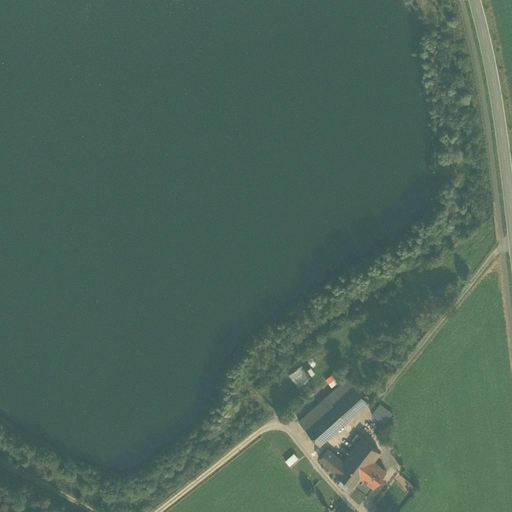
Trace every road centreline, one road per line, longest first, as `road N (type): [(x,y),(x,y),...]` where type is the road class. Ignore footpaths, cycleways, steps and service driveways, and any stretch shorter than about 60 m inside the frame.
road 1 (track): [(309,458),(373,403),(511,235)]
road 2 (tertiary): [(473,0),(511,228)]
road 3 (track): [(309,458),(275,417),(156,511)]
